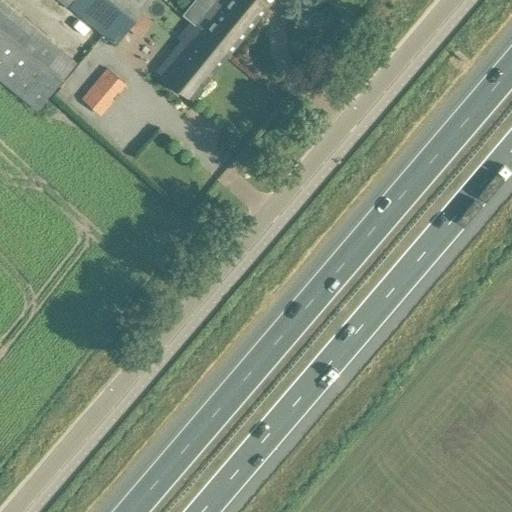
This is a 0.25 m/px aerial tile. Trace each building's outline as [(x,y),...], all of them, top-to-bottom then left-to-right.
[(95,46),(84,61),(6,0),(0,0),(0,78),(42,112),(77,67),(88,76),(105,54),(95,46)] [(61,0),(115,43),(150,0),(61,0)] [(194,0),(182,15),(190,22),(229,54),(268,7),(259,0),(194,0)] [(168,78),(177,86),(193,99),(229,54),(190,22),(178,37),(183,41),(170,56),(180,64),(168,78)] [(107,68),(82,98),(102,115),(116,99),(113,97),(123,86),(125,88),(127,85),(107,68)]
